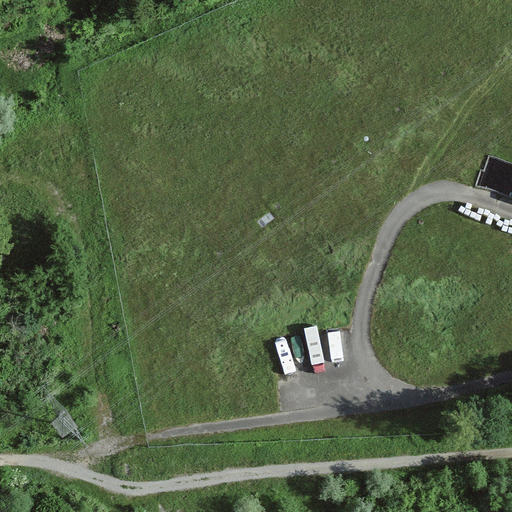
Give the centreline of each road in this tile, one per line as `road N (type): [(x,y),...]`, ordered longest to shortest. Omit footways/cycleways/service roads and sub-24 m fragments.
road 1 (track): [(395,391),(330,415),(145,435),(58,464)]
road 2 (track): [(107,444),(85,230),(61,187),(27,170),(0,177)]
